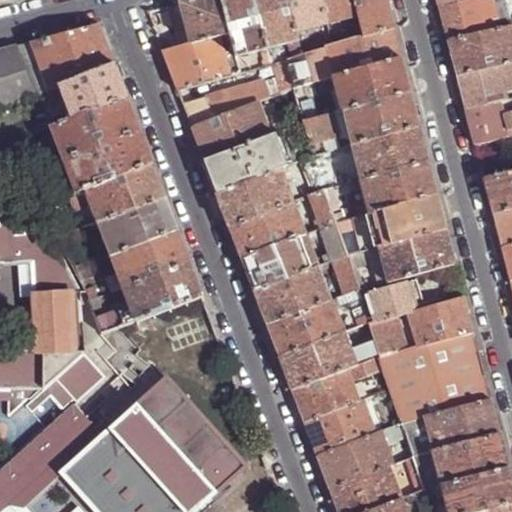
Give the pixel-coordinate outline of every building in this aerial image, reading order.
[(197,0),(180,5),(189,44),(229,33),(221,0),(197,0)] [(221,0),(229,33),(236,58),(268,50),(254,0),(221,0)] [(254,0),(268,50),(298,42),(296,32),(287,0),(254,0)] [(287,0),(296,32),(318,26),(327,24),(320,0),(287,0)] [(320,0),(327,24),(336,22),(358,16),(354,0),(320,0)] [(354,0),(358,16),(363,39),(394,30),(390,15),(386,0),(354,0)] [(475,0),(436,0),(439,8),(475,0)] [(484,34),(475,0),(439,8),(445,32),(448,43),(484,34)] [(511,28),(511,0),(495,0),(496,0),(490,2),(489,0),(476,0),(475,0),(484,34),(511,28)] [(147,13),(150,20),(173,13),(172,7),(157,10),(147,13)] [(327,24),(332,48),(342,45),(336,22),(327,24)] [(318,26),(324,50),(332,48),(327,24),(318,26)] [(25,44),(17,46),(35,97),(58,87),(114,65),(105,41),(98,25),(73,32),(25,44)] [(511,64),(511,28),(484,34),(448,43),(454,64),(457,77),(511,64)] [(332,48),(324,50),(302,56),(293,59),(286,61),(297,89),(315,84),(334,79),(402,59),(398,46),(394,30),(363,39),(342,45),(332,48)] [(172,77),(177,91),(240,74),(236,58),(229,33),(189,44),(182,46),(162,53),(172,77)] [(159,42),(162,53),(182,46),(179,36),(159,42)] [(0,110),(35,97),(17,46),(0,50),(0,110)] [(292,52),(293,59),(302,56),(301,50),(292,52)] [(261,61),(262,68),(271,65),(270,59),(261,61)] [(334,79),(343,113),(411,94),(407,77),(402,59),(334,79)] [(278,86),(281,96),(293,91),(297,89),(286,61),(272,65),(278,86)] [(511,91),(511,64),(457,77),(463,98),(466,111),(501,103),(505,102),(503,93),(511,91)] [(121,85),(114,65),(58,87),(71,120),(127,99),(121,85)] [(190,122),(192,129),(256,105),(270,99),(267,89),(265,81),(183,105),(190,122)] [(297,89),(293,91),(296,99),(317,93),(315,84),(297,89)] [(267,89),(270,99),(281,96),(278,86),(267,89)] [(270,99),(256,105),(261,117),(297,103),(296,99),(293,91),(281,96),(270,99)] [(343,113),(352,147),(420,128),(415,109),(411,94),(343,113)] [(133,115),(127,99),(71,120),(51,128),(63,160),(139,131),(133,115)] [(511,114),(504,117),(501,103),(466,111),(472,131),(475,146),(511,137),(511,114)] [(201,152),(204,161),(269,138),(261,117),(256,105),(192,129),(201,152)] [(303,124),(303,125),(310,145),(337,138),(331,116),(303,124)] [(420,128),(352,147),(340,150),(326,155),(328,159),(353,152),(361,181),(428,162),(425,147),(420,128)] [(145,146),(139,131),(63,160),(76,193),(152,164),(145,146)] [(213,184),(217,194),(281,170),(287,168),(275,136),(269,138),(204,161),(213,184)] [(314,158),(326,155),(340,150),(337,138),(310,145),(314,158)] [(324,192),(338,187),(328,159),(326,155),(314,158),(302,162),(314,195),(324,192)] [(0,184),(11,173),(0,161),(0,184)] [(361,181),(362,187),(358,188),(359,192),(363,191),(370,215),(437,195),(433,179),(428,162),(361,181)] [(152,164),(76,193),(67,196),(73,211),(91,205),(98,223),(165,198),(157,179),(152,164)] [(225,216),(229,227),(294,203),(281,170),(217,194),(225,216)] [(511,209),(511,172),(484,179),(490,201),(493,214),(511,209)] [(3,268),(31,266),(66,264),(51,236),(37,237),(36,209),(23,188),(11,173),(0,184),(0,266),(3,266),(3,268)] [(321,230),(336,224),(324,192),(314,195),(309,197),(321,230)] [(437,195),(370,215),(336,224),(348,257),(348,258),(379,249),(447,230),(442,212),(437,195)] [(170,213),(165,198),(98,223),(110,255),(177,230),(170,213)] [(238,250),(242,259),(307,235),(294,203),(229,227),(238,250)] [(502,249),(511,246),(511,209),(493,214),(499,238),(502,249)] [(321,230),(333,263),(348,257),(336,224),(321,230)] [(87,237),(84,228),(58,238),(62,247),(87,237)] [(182,244),(177,230),(110,255),(117,273),(123,288),(190,263),(182,244)] [(379,249),(388,283),(456,264),(450,244),(447,230),(379,249)] [(251,282),(255,292),(319,268),(307,235),(242,259),(251,282)] [(511,283),(511,282),(511,246),(502,249),(509,274),(511,283)] [(333,263),(345,296),(359,291),(348,258),(348,257),(333,263)] [(195,276),(190,263),(123,288),(130,306),(136,322),(202,296),(195,276)] [(31,266),(36,351),(36,353),(83,354),(85,354),(85,352),(83,322),(80,292),(66,264),(31,266)] [(263,315),(267,325),(332,301),(319,268),(255,292),(263,315)] [(112,292),(123,288),(117,273),(106,277),(112,292)] [(367,294),(375,323),(397,317),(408,314),(415,312),(408,282),(367,294)] [(90,301),(98,297),(95,288),(85,291),(86,293),(87,293),(90,301)] [(276,346),(280,358),(344,333),(369,324),(359,291),(345,296),(332,301),(267,325),(276,346)] [(103,308),(98,297),(90,301),(95,311),(103,308)] [(408,314),(418,348),(474,333),(469,316),(465,299),(415,312),(408,314)] [(103,335),(136,322),(130,306),(97,319),(98,320),(103,335)] [(370,325),(380,357),(407,350),(406,345),(397,317),(375,323),(370,325)] [(85,352),(103,335),(98,320),(83,322),(85,352)] [(289,380),(292,390),(357,366),(344,333),(280,358),(289,380)] [(400,417),(402,423),(491,401),(479,351),(474,333),(418,348),(412,349),(411,349),(407,350),(380,357),(391,391),(395,403),(400,417)] [(0,390),(41,392),(83,354),(36,353),(36,351),(0,350),(0,390)] [(301,414),(305,424),(363,402),(377,396),(391,391),(380,357),(357,366),(292,390),(301,414)] [(173,378),(169,383),(167,380),(102,438),(74,406),(0,473),(0,511),(19,511),(24,508),(61,474),(95,511),(194,511),(245,468),(243,465),(247,461),(231,443),(226,446),(224,444),(228,440),(212,421),(208,425),(205,422),(209,418),(192,399),(188,404),(186,401),(190,397),(173,378)] [(0,400),(30,401),(41,392),(0,390),(0,400)] [(391,420),(400,417),(395,403),(391,391),(377,396),(382,413),(387,411),(389,419),(391,420)] [(491,401),(402,423),(402,425),(407,438),(413,457),(501,435),(496,418),(491,401)] [(314,448),(318,457),(375,435),(363,402),(305,424),(314,448)] [(393,466),(385,445),(393,442),(394,443),(407,438),(402,425),(375,435),(318,457),(327,481),(330,490),(393,466)] [(424,490),(510,469),(505,451),(501,435),(413,457),(413,458),(424,490)] [(338,511),(370,511),(401,500),(407,498),(425,491),(424,490),(413,458),(393,466),(330,490),(338,511)] [(439,498),(446,497),(449,511),(480,511),(511,504),(511,477),(510,469),(424,490),(425,491),(426,496),(438,494),(439,498)] [(425,491),(407,498),(409,503),(426,496),(425,491)] [(405,511),(401,500),(370,511),(405,511)]
